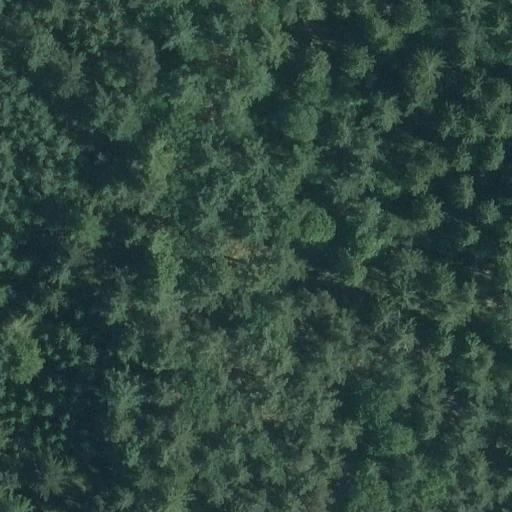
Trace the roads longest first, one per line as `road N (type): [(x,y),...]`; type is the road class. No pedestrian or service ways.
road 1 (track): [(511,466),(300,241),(203,115),(252,0)]
road 2 (track): [(123,0),(128,115),(86,187),(0,298)]
